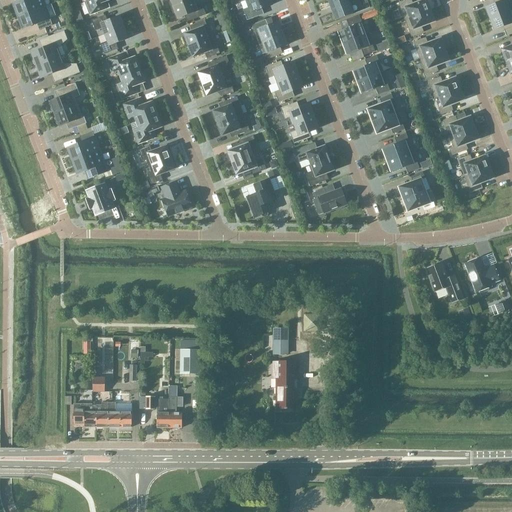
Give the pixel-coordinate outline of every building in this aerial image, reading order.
[(23,0),(13,4),(17,17),(45,6),(42,0),(23,0)] [(89,0),(84,2),(89,15),(109,7),(106,1),(107,0),(89,0)] [(169,3),(171,8),(192,0),(170,0),(171,2),(169,3)] [(201,4),(194,6),(192,0),(171,8),(173,14),(175,13),(177,19),(190,14),(192,20),(205,15),(201,4)] [(268,0),(246,0),(245,1),(247,8),(243,9),(247,20),(260,16),(258,10),(271,5),(268,0)] [(347,0),(328,0),(332,10),(349,3),(347,0)] [(429,10),(425,0),(412,5),(410,0),(407,0),(398,3),(405,20),(429,11),(429,10)] [(510,11),(505,0),(492,0),(492,1),(494,0),(495,4),(485,7),(490,19),(510,11)] [(349,3),(332,10),(336,20),(353,14),(349,3)] [(45,6),(17,17),(22,29),(36,23),(39,30),(52,25),(45,6)] [(429,11),(405,20),(411,36),(423,32),(420,26),(433,21),(429,11)] [(511,33),(511,16),(510,11),(490,19),(494,30),(504,26),(505,30),(503,30),(506,36),(511,33)] [(105,35),(123,28),(119,16),(107,21),(105,15),(91,21),(95,31),(102,28),(105,35)] [(366,34),(358,15),(346,20),(349,28),(338,32),(343,43),(368,34),(368,33),(366,34)] [(187,42),(186,42),(188,46),(211,37),(204,20),(193,24),(196,30),(184,35),(187,42)] [(265,20),(251,25),(258,43),(282,34),(277,23),(267,26),(265,20)] [(123,28),(105,35),(107,41),(100,44),(104,54),(118,49),(115,43),(127,39),(123,28)] [(31,53),(36,65),(59,56),(57,48),(67,40),(64,31),(38,40),(41,49),(31,53)] [(282,34),(258,43),(262,54),(286,45),(282,34)] [(375,51),(368,34),(343,43),(347,55),(361,50),(363,56),(375,51)] [(219,53),(213,36),(210,37),(211,37),(188,46),(189,50),(190,50),(192,57),(204,53),(206,58),(219,53)] [(419,59),(444,50),(444,49),(443,49),(440,39),(427,44),(425,38),(413,42),(419,59)] [(511,45),(501,50),(506,62),(511,59),(511,45)] [(444,50),(419,59),(426,76),(437,71),(435,65),(448,60),(444,51),(444,50)] [(119,77),(139,70),(137,65),(139,65),(137,59),(135,59),(134,57),(125,61),(123,53),(106,60),(111,73),(117,71),(119,77)] [(353,71),(358,82),(383,73),(376,55),(364,60),(367,66),(353,71)] [(59,56),(36,65),(40,77),(51,74),(54,82),(79,73),(76,64),(62,64),(59,56)] [(219,72),(228,62),(226,56),(209,62),(211,68),(198,73),(202,84),(221,77),(219,72)] [(277,62),(265,67),(269,78),(273,76),(276,83),(297,75),(293,63),(279,68),(277,62)] [(139,70),(119,77),(121,83),(116,85),(121,99),(137,93),(135,85),(144,82),(143,80),(145,79),(142,73),(141,74),(139,70)] [(389,90),(383,73),(358,82),(362,94),(375,89),(377,95),(389,90)] [(297,75),(276,83),(278,90),(274,92),(278,103),(290,98),(288,92),(302,87),(297,75)] [(231,86),(225,88),(221,77),(202,84),(206,95),(220,90),(222,96),(233,92),(231,86)] [(442,83),(440,77),(428,82),(434,99),(439,97),(439,96),(459,89),(458,88),(458,87),(460,87),(458,81),(456,82),(454,78),(442,83)] [(75,83),(55,91),(58,97),(57,99),(50,102),(50,104),(49,104),(51,111),(53,110),(54,114),(77,105),(74,98),(79,96),(75,83)] [(490,96),(498,92),(495,87),(488,91),(490,96)] [(459,90),(459,89),(439,96),(439,97),(443,106),(438,108),(440,115),(452,110),(450,104),(462,100),(459,90)] [(379,99),(381,105),(368,110),(372,121),(397,112),(391,95),(379,99)] [(217,124),(243,114),(236,97),(222,102),(224,107),(212,111),(213,113),(211,114),(214,120),(216,119),(217,124)] [(135,122),(156,115),(154,110),(156,110),(154,103),(152,104),(151,102),(142,106),(140,98),(123,105),(128,118),(133,116),(135,122)] [(293,104),(280,108),(284,119),(289,118),(291,125),(294,124),(293,124),(313,116),(308,104),(295,109),(293,104)] [(77,105),(54,114),(56,118),(54,118),(56,125),(58,124),(59,126),(69,122),(71,129),(86,123),(83,116),(81,117),(77,105)] [(404,129),(397,112),(372,121),(377,133),(390,128),(392,134),(404,129)] [(243,114),(217,124),(219,128),(217,128),(219,135),(221,134),(222,136),(233,132),(235,136),(249,131),(243,114)] [(133,131),(138,144),(155,138),(152,130),(161,127),(160,125),(162,124),(160,118),(158,119),(156,115),(135,122),(137,129),(133,131)] [(313,116),(293,124),(294,124),(296,130),(289,133),(293,144),(306,139),(304,133),(317,129),(313,116)] [(443,121),(447,131),(451,129),(453,135),(454,136),(473,128),(473,127),(469,118),(457,122),(454,116),(443,121)] [(355,124),(352,117),(343,120),(346,128),(355,124)] [(474,129),(473,128),(454,136),(453,135),(449,137),(453,147),(449,149),(451,155),(467,149),(465,143),(477,139),(473,129),(474,129)] [(67,148),(72,161),(99,150),(92,131),(79,136),(81,143),(67,148)] [(383,149),(387,161),(412,151),(406,134),(394,138),(396,144),(383,149)] [(232,163),(251,156),(249,149),(256,146),(252,136),(239,141),(241,147),(228,152),(228,153),(226,154),(228,160),(230,159),(232,163)] [(324,146),(316,149),(314,143),(294,150),(299,163),(306,160),(309,161),(310,165),(308,165),(308,166),(329,158),(327,154),(329,153),(328,150),(326,147),(325,148),(324,146)] [(148,166),(172,157),(169,148),(167,148),(166,146),(151,152),(149,146),(138,150),(142,161),(146,160),(148,166)] [(99,150),(72,161),(77,174),(85,171),(88,178),(107,171),(99,150)] [(419,169),(412,151),(387,161),(391,172),(405,167),(407,173),(419,169)] [(464,176),(488,167),(488,166),(488,167),(484,157),(471,161),(469,155),(457,160),(464,176)] [(251,156),(232,163),(233,166),(230,168),(233,173),(235,172),(236,174),(249,169),(251,175),(265,169),(261,159),(253,162),(251,156)] [(173,167),(175,166),(172,157),(148,166),(150,172),(146,173),(150,184),(162,180),(160,174),(174,169),(173,167)] [(332,162),(330,163),(329,158),(308,166),(311,172),(305,174),(309,187),(324,181),(322,175),(333,170),(333,169),(334,168),(332,162)] [(488,168),(488,167),(464,176),(470,193),(482,189),(479,183),(492,178),(488,168)] [(399,187),(403,199),(402,199),(402,200),(424,191),(420,180),(424,178),(422,172),(410,177),(412,182),(399,187)] [(267,216),(268,214),(267,212),(269,212),(265,203),(276,199),(268,180),(254,185),(257,193),(247,197),(254,217),(261,215),(261,216),(264,217),(267,216)] [(189,211),(190,208),(191,207),(185,191),(178,194),(176,191),(177,191),(174,182),(162,187),(166,198),(162,200),(168,216),(182,211),(185,212),(189,211)] [(104,185),(87,191),(89,199),(86,200),(90,208),(93,207),(95,215),(113,208),(110,201),(114,199),(110,191),(106,192),(104,185)] [(324,213),(346,205),(340,189),(325,194),(323,189),(312,193),(314,199),(318,198),(324,213)] [(428,203),(424,191),(402,200),(406,211),(421,206),(423,212),(435,207),(433,201),(428,203)] [(488,289),(488,287),(490,286),(489,284),(499,280),(493,265),(486,268),(483,266),(479,258),(465,264),(469,274),(467,276),(467,278),(468,280),(469,281),(471,282),(475,292),(478,291),(479,292),(480,293),(482,293),(486,291),(488,290),(488,289)] [(441,262),(426,268),(431,283),(430,283),(433,291),(434,291),(435,292),(446,288),(452,303),(463,299),(454,275),(446,278),(441,262)] [(304,314),(304,331),(320,332),(321,314),(304,314)] [(288,354),(288,328),(272,328),(272,354),(288,354)] [(179,349),(179,373),(199,373),(199,349),(179,349)] [(138,356),(138,366),(146,366),(146,356),(138,356)] [(295,409),(296,361),(276,361),(275,408),(295,409)] [(93,391),(104,391),(104,377),(93,377),(93,391)] [(139,397),(139,409),(153,409),(154,397),(139,397)] [(176,412),(176,397),(168,397),(168,400),(169,400),(169,428),(181,428),(181,412),(176,412)] [(169,400),(168,400),(157,399),(157,412),(156,412),(156,427),(169,428),(169,400)] [(108,427),(108,402),(101,402),(101,405),(96,405),(95,427),(108,427)] [(131,412),(120,412),(115,412),(115,403),(108,402),(108,427),(120,427),(131,427),(131,412)] [(96,405),(91,405),(91,404),(73,404),(73,413),(71,413),(71,420),(73,420),(73,425),(83,425),(83,427),(95,427),(96,405)]
